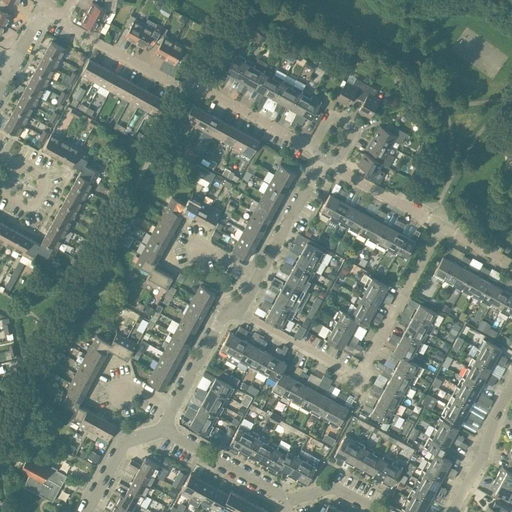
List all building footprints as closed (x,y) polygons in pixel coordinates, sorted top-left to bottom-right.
[(92,1),(87,11),(104,21),(109,24),(115,13),(117,0),(104,0),(103,8),(92,1)] [(154,6),(160,9),(163,3),(158,0),(154,6)] [(0,22),(6,25),(11,16),(2,11),(5,5),(0,2),(0,22)] [(90,25),(87,31),(98,37),(101,31),(99,30),(104,21),(87,11),(81,21),(90,25)] [(124,25),(130,28),(125,37),(135,42),(144,24),(135,19),(136,17),(130,14),(124,25)] [(144,24),(135,42),(144,47),(149,39),(155,41),(161,30),(163,26),(159,24),(157,23),(155,27),(154,29),(144,24)] [(246,32),(248,27),(241,23),(238,28),(246,32)] [(155,53),(165,58),(174,41),(165,36),(166,34),(161,30),(155,41),(160,44),(155,53)] [(265,36),(259,33),(255,40),(261,44),(265,36)] [(192,45),(177,36),(174,41),(165,58),(174,64),(179,55),(185,58),(192,45)] [(51,40),(46,50),(61,58),(67,49),(51,40)] [(281,45),(278,50),(285,53),(287,49),(281,45)] [(56,68),(61,58),(46,50),(41,60),(56,68)] [(293,62),(297,54),(289,50),(285,57),(293,62)] [(215,75),(215,76),(221,80),(226,82),(231,74),(236,77),(246,58),(236,53),(231,62),(225,58),(215,75)] [(330,61),(323,57),(319,65),(326,69),(330,61)] [(255,63),(246,58),(236,77),(241,79),(236,88),(240,91),(255,63)] [(258,58),(255,63),(240,91),(245,93),(250,84),(255,87),(265,68),(268,63),(258,58)] [(81,74),(91,79),(99,64),(89,59),(81,74)] [(41,60),(36,69),(51,77),(56,68),(41,60)] [(313,70),(316,64),(307,60),(305,65),(313,70)] [(109,69),(99,64),(91,79),(100,84),(109,69)] [(259,101),(274,73),(265,68),(255,87),(260,90),(255,99),(259,101)] [(46,87),(51,77),(36,69),(30,79),(46,87)] [(100,84),(110,90),(118,74),(109,69),(100,84)] [(284,79),(274,73),(259,101),(256,106),(260,108),(269,95),(274,97),(284,79)] [(128,80),(118,74),(110,90),(119,95),(128,80)] [(356,91),(361,93),(367,83),(356,77),(352,84),(346,80),(336,98),(348,105),(356,91)] [(30,79),(25,88),(40,97),(46,87),(30,79)] [(293,84),(284,79),(274,97),(279,100),(274,109),(278,111),(293,84)] [(293,84),(278,111),(282,114),(288,105),(293,108),(303,89),(306,84),(296,79),(293,84)] [(119,95),(129,100),(137,85),(128,80),(119,95)] [(367,83),(361,93),(366,96),(359,110),(370,117),(380,99),(374,95),(377,89),(367,83)] [(74,95),(80,99),(86,88),(80,85),(74,95)] [(147,90),(137,85),(129,100),(138,105),(147,90)] [(35,106),(40,97),(25,88),(20,98),(35,106)] [(294,127),(297,122),(312,94),(303,89),(293,108),(298,110),(293,119),(290,125),(294,127)] [(138,105),(148,110),(156,95),(147,90),(138,105)] [(307,115),(319,122),(324,113),(317,109),(322,100),(312,94),(297,122),(301,124),(307,115)] [(166,101),(156,95),(148,110),(158,116),(166,101)] [(71,103),(76,106),(79,100),(74,97),(71,103)] [(20,98),(15,107),(30,116),(35,106),(20,98)] [(79,108),(85,111),(88,106),(82,103),(79,108)] [(194,124),(203,109),(193,104),(184,119),(194,124)] [(25,125),(30,116),(15,107),(10,117),(25,125)] [(85,112),(92,115),(94,110),(88,107),(85,112)] [(212,114),(203,109),(194,124),(204,130),(212,114)] [(212,114),(204,130),(213,135),(222,120),(212,114)] [(25,125),(10,117),(4,127),(19,135),(25,125)] [(222,120),(213,135),(223,140),(231,125),(222,120)] [(117,129),(123,132),(126,127),(120,124),(117,129)] [(231,125),(223,140),(232,145),(241,130),(231,125)] [(380,125),(373,136),(391,146),(395,140),(401,143),(407,133),(397,127),(394,132),(380,125)] [(241,130),(232,145),(242,150),(250,135),(241,130)] [(145,141),(148,136),(139,131),(136,137),(145,141)] [(43,148),(53,153),(62,138),(52,133),(43,148)] [(260,141),(250,135),(242,150),(252,156),(258,143),(260,141)] [(382,163),(388,166),(394,155),(388,152),(391,146),(373,136),(367,147),(381,155),(378,160),(382,163)] [(71,143),(62,138),(53,153),(63,158),(71,143)] [(63,158),(72,164),(80,148),(71,143),(63,158)] [(174,148),(180,151),(182,146),(177,143),(174,148)] [(190,156),(193,150),(187,147),(184,153),(190,156)] [(90,154),(80,148),(72,164),(82,169),(85,163),(90,154)] [(190,156),(195,159),(198,153),(193,150),(190,156)] [(379,169),(382,163),(378,160),(364,153),(358,164),(372,172),(369,177),(379,183),(385,172),(379,169)] [(200,162),(208,166),(210,161),(203,158),(200,162)] [(212,160),(209,166),(213,169),(217,163),(212,160)] [(258,165),(252,161),(250,166),(256,170),(258,165)] [(82,169),(79,173),(94,181),(100,171),(85,163),(82,169)] [(211,182),(216,173),(196,163),(191,171),(211,182)] [(280,163),(275,173),(290,182),(295,172),(280,163)] [(226,167),(222,174),(227,176),(231,170),(226,167)] [(420,172),(414,169),(410,176),(416,179),(420,172)] [(247,180),(251,173),(247,171),(243,178),(247,180)] [(89,191),(94,181),(79,173),(74,182),(89,191)] [(234,173),(231,178),(237,182),(240,177),(234,173)] [(285,191),(290,182),(275,173),(269,183),(285,191)] [(224,178),(217,174),(215,179),(221,183),(224,178)] [(230,188),(232,183),(226,180),(224,185),(230,188)] [(247,183),(242,180),(238,186),(243,189),(247,183)] [(264,180),(259,189),(265,192),(264,192),(279,201),(285,191),(269,183),(264,180)] [(74,182),(69,192),(84,200),(89,191),(74,182)] [(150,193),(155,195),(159,189),(154,186),(150,193)] [(330,217),(345,190),(340,188),(335,196),(330,193),(320,212),(330,217)] [(339,222),(349,204),(344,201),(349,192),(345,190),(330,217),(339,222)] [(69,192),(64,201),(79,210),(84,200),(69,192)] [(279,201),(264,192),(259,202),(274,210),(279,201)] [(192,195),(187,204),(184,210),(185,210),(194,215),(202,200),(192,195)] [(172,196),(167,206),(182,214),(185,210),(184,210),(187,204),(172,196)] [(339,222),(349,228),(364,200),(359,198),(354,206),(349,204),(339,222)] [(202,200),(194,215),(203,220),(212,205),(202,200)] [(364,200),(349,228),(351,229),(352,226),(359,230),(368,214),(363,211),(368,202),(364,200)] [(74,219),(79,210),(64,201),(58,211),(74,219)] [(274,210),(259,202),(254,211),(269,220),(274,210)] [(235,207),(229,204),(226,209),(232,212),(235,207)] [(222,211),(212,205),(203,220),(213,226),(222,211)] [(177,224),(182,214),(167,206),(162,215),(177,224)] [(373,217),(368,214),(359,230),(358,233),(367,238),(382,210),(378,208),(373,217)] [(232,212),(226,209),(223,214),(230,217),(232,212)] [(502,220),(507,223),(511,214),(511,211),(507,209),(502,220)] [(387,213),(382,210),(367,238),(377,243),(387,224),(382,222),(387,213)] [(68,229),(74,219),(58,211),(53,220),(68,229)] [(269,220),(254,211),(249,221),(264,229),(269,220)] [(162,215),(157,225),(172,233),(177,224),(162,215)] [(460,218),(457,224),(462,226),(465,221),(460,218)] [(387,224),(377,243),(386,248),(401,221),(397,219),(392,227),(387,224)] [(53,220),(48,230),(63,238),(68,229),(53,220)] [(264,229),(249,221),(243,230),(259,239),(264,229)] [(405,223),(401,221),(386,248),(396,253),(406,235),(401,232),(405,223)] [(0,227),(0,241),(4,243),(12,228),(3,223),(0,227)] [(172,233),(157,225),(152,234),(167,243),(172,233)] [(130,227),(127,233),(132,236),(135,229),(130,227)] [(22,233),(12,228),(4,243),(13,249),(22,233)] [(411,238),(406,235),(396,253),(406,259),(421,231),(416,229),(411,238)] [(58,248),(63,238),(48,230),(43,239),(58,248)] [(220,233),(215,230),(211,236),(217,239),(220,233)] [(243,230),(238,240),(253,248),(259,239),(243,230)] [(22,233),(13,249),(22,253),(23,254),(31,238),(22,233)] [(152,234),(146,244),(162,252),(167,243),(152,234)] [(321,234),(317,240),(326,244),(329,239),(321,234)] [(41,244),(31,238),(23,254),(33,259),(38,250),(38,249),(41,244)] [(128,247),(131,242),(123,238),(121,243),(128,247)] [(43,239),(41,244),(38,249),(38,250),(53,258),(58,248),(43,239)] [(248,258),(253,248),(238,240),(233,250),(248,258)] [(293,246),(321,261),(328,249),(312,240),(311,243),(307,241),(305,246),(296,242),(293,246)] [(334,249),(337,245),(330,241),(327,245),(334,249)] [(146,244),(141,253),(156,262),(162,252),(146,244)] [(343,254),(346,248),(340,245),(337,251),(343,254)] [(313,269),(316,271),(321,261),(293,246),(291,250),(300,256),(297,261),(313,269)] [(443,279),(453,260),(448,258),(452,249),(448,246),(433,274),(443,279)] [(154,266),(156,262),(141,253),(136,263),(151,271),(154,266)] [(452,284),(467,257),(463,255),(458,263),(453,260),(443,279),(452,284)] [(358,262),(364,266),(367,260),(361,257),(358,262)] [(467,257),(452,284),(462,289),(472,271),(467,268),(471,259),(467,257)] [(285,261),(283,265),(310,280),(312,278),(309,276),(313,269),(297,261),(294,265),(285,261)] [(0,281),(9,265),(5,263),(0,272),(0,281)] [(350,267),(345,264),(341,271),(346,274),(350,267)] [(287,279),(305,290),(310,280),(283,265),(281,269),(289,275),(287,279)] [(472,271),(463,287),(470,291),(469,293),(471,295),(486,267),(482,265),(477,273),(472,271)] [(145,281),(155,286),(163,271),(154,266),(151,271),(145,281)] [(490,269),(486,267),(471,295),(480,300),(491,281),(486,278),(490,269)] [(333,269),(329,276),(334,279),(338,271),(333,269)] [(173,276),(163,271),(155,286),(165,292),(173,276)] [(17,275),(12,273),(8,280),(2,292),(7,294),(17,275)] [(365,282),(364,285),(391,300),(394,296),(385,290),(388,285),(369,275),(369,276),(364,274),(361,280),(365,282)] [(496,284),(491,281),(480,300),(490,305),(505,278),(501,275),(496,284)] [(310,292),(305,290),(287,279),(284,284),(282,283),(283,280),(275,276),(271,283),(300,299),(305,302),(310,292)] [(509,280),(505,278),(490,305),(499,310),(501,307),(510,291),(505,289),(509,280)] [(279,293),(276,298),(295,309),(300,299),(271,283),(268,287),(270,288),(279,293)] [(195,294),(210,303),(215,293),(200,284),(195,294)] [(365,289),(361,296),(377,304),(380,300),(389,304),(391,300),(364,285),(363,287),(365,289)] [(173,294),(177,288),(172,286),(168,292),(173,294)] [(511,292),(510,291),(501,307),(508,311),(507,314),(509,315),(511,309),(511,292)] [(173,295),(168,292),(165,298),(170,301),(173,295)] [(205,312),(210,303),(195,294),(190,304),(205,312)] [(317,296),(314,302),(319,305),(322,299),(317,296)] [(355,301),(354,304),(381,319),(383,315),(375,309),(377,304),(361,296),(358,303),(355,301)] [(295,309),(276,298),(274,303),(264,299),(262,303),(290,318),(292,319),(297,310),(295,309)] [(418,308),(415,313),(433,323),(439,313),(411,298),(409,303),(418,308)] [(114,309),(119,312),(123,305),(117,302),(114,309)] [(136,307),(142,310),(145,305),(139,302),(136,307)] [(268,312),(266,318),(267,318),(266,321),(273,325),(274,322),(284,328),(290,318),(262,303),(260,307),(268,312)] [(348,313),(367,323),(370,319),(379,323),(381,319),(354,304),(351,303),(346,312),(349,313),(348,313)] [(441,308),(448,312),(451,307),(444,303),(441,308)] [(190,304),(185,313),(200,322),(205,312),(190,304)] [(151,314),(155,308),(148,305),(144,310),(151,314)] [(341,312),(337,319),(353,328),(356,323),(365,328),(367,323),(348,313),(349,313),(346,312),(340,308),(338,311),(341,312)] [(160,313),(155,310),(152,316),(157,319),(160,313)] [(458,317),(464,320),(467,314),(462,311),(458,317)] [(185,313),(179,323),(195,331),(200,322),(185,313)] [(428,333),(433,323),(415,313),(412,318),(403,313),(401,317),(428,333)] [(404,332),(423,342),(428,333),(401,317),(399,322),(407,327),(404,332)] [(148,321),(143,318),(140,324),(145,327),(148,321)] [(331,325),(329,327),(357,343),(359,338),(350,333),(353,328),(337,319),(333,326),(331,325)] [(147,326),(152,328),(155,322),(150,320),(147,326)] [(491,325),(482,320),(477,328),(487,333),(491,325)] [(195,331),(179,323),(174,332),(189,340),(195,331)] [(454,323),(450,332),(456,335),(460,327),(454,323)] [(230,331),(221,347),(228,351),(227,354),(229,355),(244,328),(240,325),(235,334),(230,331)] [(300,325),(294,335),(301,338),(306,328),(300,325)] [(364,347),(357,343),(329,327),(324,337),(343,347),(346,342),(355,346),(354,347),(362,351),(364,347)] [(498,331),(491,327),(488,333),(495,337),(498,331)] [(248,330),(244,328),(229,355),(226,360),(236,366),(237,364),(249,342),(244,339),(248,330)] [(174,332),(169,342),(184,350),(189,340),(174,332)] [(390,336),(418,351),(423,342),(404,332),(402,337),(393,332),(390,336)] [(452,342),(456,335),(450,332),(447,339),(452,342)] [(66,342),(71,345),(76,336),(71,333),(66,342)] [(109,348),(118,353),(127,338),(117,333),(112,342),(112,343),(109,348)] [(107,353),(109,348),(112,343),(112,342),(97,334),(91,344),(107,353)] [(502,347),(503,345),(485,335),(483,337),(502,347)] [(254,344),(249,342),(237,364),(246,369),(248,365),(263,338),(259,336),(254,344)] [(397,346),(394,351),(413,361),(418,351),(390,336),(388,340),(397,346)] [(458,349),(464,339),(458,336),(453,346),(458,349)] [(511,342),(511,339),(505,336),(502,341),(510,346),(511,342)] [(118,353),(128,359),(137,344),(127,338),(118,353)] [(267,340),(263,338),(248,365),(258,371),(268,352),(263,349),(267,340)] [(480,342),(478,347),(505,362),(508,358),(499,353),(502,347),(486,339),(483,343),(480,342)] [(139,348),(144,351),(147,345),(142,342),(139,348)] [(179,360),(184,350),(169,342),(164,351),(179,360)] [(91,344),(86,354),(101,362),(107,353),(91,344)] [(284,344),(282,348),(267,376),(276,381),(277,381),(287,362),(282,360),(286,351),(288,347),(284,344)] [(268,352),(258,371),(267,376),(282,348),(278,346),(273,355),(268,352)] [(505,362),(478,347),(473,356),(491,367),(494,362),(503,366),(505,362)] [(139,360),(143,352),(138,349),(134,357),(139,360)] [(445,355),(437,350),(434,356),(442,361),(445,355)] [(164,351),(159,361),(174,369),(179,360),(164,351)] [(400,360),(398,365),(414,374),(416,375),(422,365),(413,361),(394,351),(392,355),(400,360)] [(86,354),(81,363),(96,371),(101,362),(86,354)] [(491,367),(473,356),(467,366),(495,381),(497,377),(489,372),(491,367)] [(159,361),(153,370),(169,379),(174,369),(159,361)] [(276,381),(271,390),(274,391),(275,388),(283,392),(292,376),(287,374),(291,365),(287,362),(277,381),(276,381)] [(379,362),(377,365),(384,369),(411,385),(412,382),(410,381),(414,374),(398,365),(395,370),(386,365),(379,362)] [(81,363),(76,373),(91,381),(96,371),(81,363)] [(495,381),(467,366),(462,375),(481,386),(484,381),(493,385),(495,381)] [(384,369),(381,374),(390,379),(387,384),(406,394),(411,385),(384,369)] [(169,379),(153,370),(148,380),(163,388),(169,379)] [(292,376),(281,395),(291,400),(306,373),(302,370),(296,379),(292,376)] [(213,381),(211,386),(229,396),(235,387),(207,372),(205,376),(213,381)] [(76,373),(71,382),(86,390),(91,381),(76,373)] [(291,400),(300,405),(310,387),(306,384),(310,375),(306,373),(291,400)] [(310,387),(300,405),(310,410),(328,376),(324,374),(321,381),(315,389),(310,387)] [(481,386),(462,375),(457,385),(491,403),(493,399),(487,396),(478,391),(481,386)] [(328,376),(310,410),(319,416),(329,397),(324,394),(329,385),(332,379),(328,376)] [(432,383),(439,387),(442,380),(436,377),(432,383)] [(47,384),(41,382),(38,388),(43,391),(47,384)] [(71,382),(66,392),(81,400),(86,390),(71,382)] [(245,382),(242,388),(247,390),(250,385),(245,382)] [(250,384),(250,385),(247,390),(256,395),(259,389),(250,384)] [(401,403),(406,394),(387,384),(384,389),(375,384),(373,388),(401,403)] [(457,385),(452,394),(471,405),(473,400),(482,404),(488,408),(491,403),(457,385)] [(224,406),(229,396),(211,386),(208,391),(199,387),(197,391),(224,406)] [(395,413),(401,403),(373,388),(371,392),(379,398),(377,403),(395,413)] [(197,391),(195,395),(203,400),(200,405),(217,414),(220,407),(223,408),(224,406),(197,391)] [(329,397),(321,413),(328,417),(326,420),(329,421),(344,393),(340,391),(334,400),(329,397)] [(81,400),(66,392),(60,401),(75,409),(75,410),(78,404),(81,400)] [(344,393),(329,421),(331,422),(331,423),(331,425),(336,427),(338,427),(349,407),(343,405),(348,396),(344,393)] [(427,393),(422,403),(427,406),(432,396),(427,393)] [(471,405),(452,394),(447,404),(474,419),(481,422),(483,418),(476,415),(468,409),(471,405)] [(249,407),(259,413),(261,409),(252,403),(249,407)] [(399,415),(395,413),(377,403),(374,408),(365,403),(363,408),(394,425),(399,415)] [(70,419),(80,424),(88,409),(78,404),(75,410),(75,409),(70,419)] [(474,419),(447,404),(441,413),(460,424),(463,419),(472,423),(474,419)] [(186,410),(214,425),(219,415),(200,405),(198,410),(189,406),(186,410)] [(89,430),(97,414),(88,409),(80,424),(89,430)] [(209,434),(214,425),(186,410),(184,414),(193,419),(190,424),(209,434)] [(413,423),(419,414),(414,411),(409,421),(413,423)] [(89,430),(98,435),(107,420),(97,414),(89,430)] [(269,418),(278,423),(280,419),(271,414),(269,418)] [(459,426),(440,416),(435,426),(462,440),(464,437),(456,432),(459,426)] [(242,424),(252,427),(254,421),(244,418),(242,424)] [(286,422),(280,419),(278,423),(284,426),(284,431),(285,432),(290,424),(286,422)] [(117,425),(107,420),(98,435),(108,440),(117,425)] [(240,424),(230,443),(235,445),(234,448),(238,451),(250,429),(240,424)] [(291,430),(297,433),(299,429),(290,424),(285,432),(287,433),(291,430)] [(235,429),(228,426),(226,431),(232,434),(235,429)] [(436,430),(432,437),(448,446),(451,440),(465,448),(468,444),(462,440),(435,426),(433,428),(436,430)] [(250,429),(238,451),(243,453),(245,451),(249,453),(259,435),(250,429)] [(226,431),(220,442),(226,445),(232,434),(226,431)] [(346,434),(336,452),(340,455),(339,457),(344,460),(355,439),(346,434)] [(259,435),(249,453),(254,456),(253,458),(257,461),(269,440),(259,435)] [(433,450),(452,460),(458,463),(461,459),(446,451),(448,446),(429,435),(424,445),(433,450)] [(278,445),(268,463),(273,466),(272,469),(277,471),(278,469),(288,450),(289,447),(291,444),(282,439),(278,445)] [(355,439),(344,460),(349,463),(350,460),(355,463),(363,447),(356,443),(358,440),(355,439)] [(269,440),(257,461),(262,463),(263,461),(268,463),(278,445),(269,440)] [(401,446),(412,453),(413,451),(415,449),(403,442),(401,446)] [(85,458),(89,449),(86,447),(85,450),(83,449),(80,455),(85,458)] [(288,450),(278,469),(283,471),(284,469),(289,471),(299,453),(289,447),(288,450)] [(363,447),(355,463),(360,465),(358,468),(363,470),(374,449),(372,448),(370,451),(363,447)] [(374,449),(363,470),(368,473),(369,470),(374,473),(384,455),(374,449)] [(93,450),(89,457),(98,462),(102,455),(93,450)] [(433,450),(428,459),(455,474),(458,470),(449,465),(452,460),(433,450)] [(299,453),(289,471),(291,473),(293,474),(292,476),(297,479),(308,458),(299,453)] [(384,455),(374,473),(375,474),(378,476),(377,478),(382,481),(393,460),(384,455)] [(28,456),(21,469),(30,474),(24,486),(50,500),(53,501),(67,475),(57,469),(58,468),(52,466),(51,468),(50,468),(28,456)] [(137,462),(134,467),(139,469),(140,467),(156,476),(163,479),(168,470),(161,466),(145,457),(141,465),(137,462)] [(308,458),(297,479),(302,482),(303,479),(308,482),(318,463),(308,458)] [(455,474),(428,459),(423,469),(441,479),(444,474),(453,478),(455,474)] [(393,460),(382,481),(387,483),(388,481),(393,484),(401,468),(397,465),(398,462),(393,460)] [(502,466),(496,477),(511,485),(511,464),(509,470),(502,466)] [(151,485),(156,476),(140,467),(139,469),(135,476),(151,485)] [(441,479),(423,469),(418,478),(445,493),(447,489),(439,484),(441,479)] [(201,478),(191,473),(181,491),(191,496),(201,478)] [(131,483),(126,481),(123,486),(128,488),(130,486),(145,494),(151,485),(135,476),(131,483)] [(509,497),(511,491),(511,485),(496,477),(490,487),(497,491),(494,496),(508,504),(510,501),(509,497)] [(191,496),(188,501),(198,506),(201,501),(210,484),(201,478),(191,496)] [(418,478),(412,488),(431,498),(434,493),(443,497),(445,493),(418,478)] [(179,488),(182,483),(175,479),(172,484),(179,488)] [(210,506),(220,489),(210,484),(201,501),(210,506)] [(128,488),(125,495),(124,495),(136,502),(140,504),(145,494),(130,486),(128,488)] [(174,497),(178,490),(173,488),(169,494),(174,497)] [(412,488),(407,497),(434,511),(437,508),(428,503),(431,498),(412,488)] [(229,494),(220,489),(210,506),(220,511),(222,508),(221,508),(229,494)] [(222,508),(228,511),(231,511),(241,496),(231,490),(229,494),(221,508),(222,508)] [(131,511),(136,502),(124,495),(125,495),(121,493),(115,503),(131,511)] [(241,496),(231,511),(243,511),(250,501),(241,496)] [(423,511),(434,511),(407,497),(402,507),(411,511),(423,511)] [(489,504),(484,511),(511,511),(511,509),(510,508),(499,502),(495,500),(492,506),(489,504)] [(243,511),(256,511),(259,506),(250,501),(243,511)] [(115,503),(110,511),(132,511),(131,511),(115,503)]
